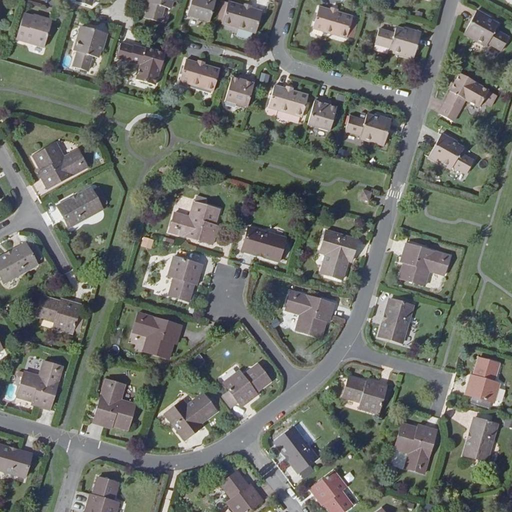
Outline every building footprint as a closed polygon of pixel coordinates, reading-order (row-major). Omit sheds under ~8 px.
[(170,10),(173,2),(174,2),(174,0),(147,0),(147,2),(150,3),(146,18),(160,22),(164,8),(170,10)] [(215,0),(191,0),(187,17),(209,23),(215,0)] [(251,10),(252,7),(244,5),(244,8),(228,4),(228,5),(226,9),(222,8),(217,23),(222,25),(222,26),(256,36),(258,29),(259,30),(262,21),(260,20),(262,13),(251,10)] [(354,18),(339,13),(340,10),(332,8),(332,11),(320,8),(318,15),(316,14),(313,23),(316,24),(314,31),(348,40),(354,18)] [(477,11),(464,34),(486,47),(488,44),(502,51),(509,38),(496,30),(499,25),(489,18),(477,11)] [(44,48),(52,21),(33,15),(33,17),(24,14),(16,40),(44,48)] [(87,72),(91,57),(98,58),(101,47),(102,47),(106,35),(81,27),(74,51),(78,52),(73,68),(87,72)] [(420,32),(404,27),(403,28),(396,27),(395,33),(380,28),(375,44),(390,49),(389,52),(412,59),(420,32)] [(165,55),(145,49),(145,50),(134,47),(133,48),(121,44),(117,58),(141,65),(136,80),(154,85),(158,71),(160,71),(165,55)] [(220,71),(205,66),(205,63),(199,61),(198,64),(186,61),(184,67),(182,66),(180,74),(182,75),(180,83),(214,92),(220,71)] [(475,83),(459,74),(449,92),(450,93),(445,103),(446,104),(440,115),(453,123),(465,101),(478,108),(488,92),(475,85),(475,83)] [(256,81),(241,77),(239,80),(233,79),(226,102),(248,108),(256,81)] [(304,119),(310,97),(295,92),(296,89),(288,87),(287,90),(276,86),(274,94),(272,94),(270,101),(272,102),(270,109),(304,119)] [(333,107),(334,103),(317,99),(309,126),(333,133),(339,109),(333,107)] [(391,119),(374,114),(374,115),(367,113),(365,120),(350,115),(345,132),(360,136),(359,140),(383,147),(391,119)] [(453,167),(467,175),(474,161),(460,153),(464,147),(452,141),(453,140),(442,134),(428,158),(451,170),(453,167)] [(87,168),(78,151),(64,158),(56,145),(34,157),(41,170),(38,172),(48,190),(87,168)] [(69,228),(103,209),(91,188),(58,207),(69,228)] [(360,198),(368,201),(371,192),(362,189),(360,198)] [(219,211),(194,204),(190,217),(175,213),(169,233),(213,245),(218,227),(215,226),(219,211)] [(278,262),(285,239),(249,228),(242,252),(278,262)] [(320,274),(342,281),(348,262),(351,262),(357,240),(326,231),(320,253),(326,255),(320,274)] [(143,237),(141,247),(151,250),(154,240),(143,237)] [(26,244),(0,258),(0,276),(4,284),(37,266),(26,244)] [(434,253),(406,245),(401,262),(404,263),(399,279),(424,286),(429,271),(443,275),(449,257),(434,253)] [(168,277),(174,278),(169,296),(189,302),(194,284),(197,285),(202,266),(174,258),(168,277)] [(286,311),(300,315),(296,330),(322,337),(326,322),(329,323),(334,305),(305,296),(305,295),(292,292),(286,311)] [(72,334),(80,306),(60,299),(60,302),(43,296),(37,317),(54,322),(52,328),(72,334)] [(413,307),(389,300),(379,337),(402,343),(413,307)] [(152,318),(139,314),(133,333),(148,337),(144,351),(169,359),(174,344),(176,344),(181,327),(152,318)] [(193,359),(198,367),(205,362),(200,354),(193,359)] [(466,394),(494,403),(499,384),(493,383),(499,365),(478,359),(473,377),(471,376),(466,394)] [(62,368),(43,362),(39,377),(24,373),(17,398),(31,402),(31,404),(49,411),(62,368)] [(257,395),(256,393),(270,382),(258,366),(243,377),(239,372),(224,384),(233,395),(240,405),(241,407),(257,395)] [(359,409),(378,414),(386,385),(367,380),(367,383),(349,378),(343,398),(361,404),(359,409)] [(124,386),(106,381),(102,394),(93,424),(111,429),(112,426),(127,430),(135,405),(120,401),(124,386)] [(187,406),(183,401),(165,415),(184,441),(203,427),(201,424),(216,412),(202,394),(187,406)] [(232,412),(240,405),(233,395),(225,402),(232,412)] [(463,455),(486,462),(497,426),(474,419),(463,455)] [(405,468),(424,474),(436,431),(418,426),(418,428),(402,424),(395,449),(409,453),(405,468)] [(294,428),(275,443),(298,473),(317,459),(294,428)] [(0,445),(0,471),(25,478),(31,455),(0,445)] [(249,487),(238,472),(221,485),(232,499),(227,503),(233,511),(247,511),(262,501),(251,486),(249,487)] [(341,491),(346,487),(334,472),(311,489),(322,505),(324,504),(330,511),(343,511),(352,506),(341,491)] [(90,496),(85,511),(115,511),(118,505),(112,503),(118,484),(98,478),(92,497),(90,496)]
